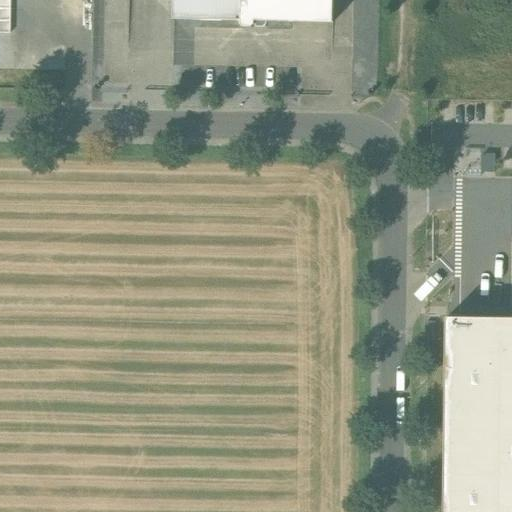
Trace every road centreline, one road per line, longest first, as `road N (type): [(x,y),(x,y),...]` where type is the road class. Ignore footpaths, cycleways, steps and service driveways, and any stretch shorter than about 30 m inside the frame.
road 1 (unclassified): [(391,511),(391,147),(342,129),(0,123)]
road 2 (track): [(391,147),(397,0)]
